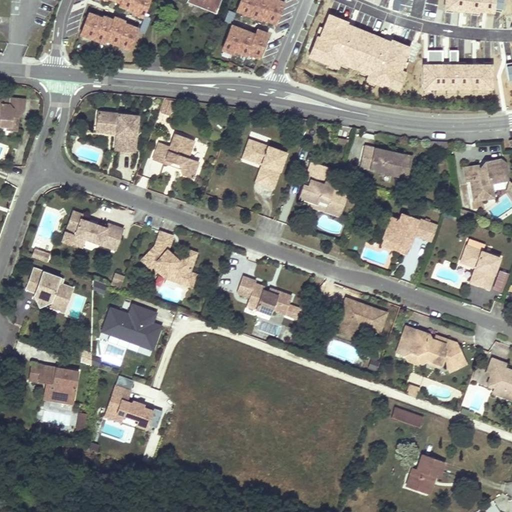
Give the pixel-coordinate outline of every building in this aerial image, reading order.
[(103,0),(104,0),(109,0),(118,4),(117,7),(131,12),(130,14),(141,19),(148,0),(103,0)] [(186,0),(186,2),(215,13),(220,0),(219,0),(207,7),(199,4),(201,0),(186,0)] [(239,0),(235,12),(259,22),(260,20),(274,26),(282,5),(270,0),(239,0)] [(492,14),(500,15),(502,0),(444,0),(443,14),(451,15),(451,12),(470,15),(469,17),(477,18),(478,13),(492,15),(492,14)] [(227,12),(223,23),(229,26),(234,15),(227,12)] [(100,20),(87,14),(78,35),(102,44),(103,41),(127,51),(135,30),(121,24),(122,22),(112,18),(111,22),(101,18),(100,20)] [(345,24),(328,17),(322,30),(318,40),(315,39),(307,58),(327,66),(336,70),(336,69),(338,64),(347,68),(358,73),(367,76),(365,81),(365,82),(374,86),(379,88),(380,86),(396,92),(403,75),(399,73),(403,64),(408,50),(390,43),(389,45),(381,66),(374,63),(382,42),(351,29),(343,50),(336,47),(344,26),(345,24)] [(344,26),(336,47),(343,50),(351,29),(344,26)] [(253,36),(230,27),(220,51),(231,55),(232,52),(245,58),(246,56),(256,60),(266,36),(255,31),(253,36)] [(318,40),(322,30),(318,28),(314,38),(315,39),(318,40)] [(382,42),(374,63),(381,66),(389,45),(382,42)] [(422,68),(422,91),(490,91),(490,65),(482,65),(482,68),(464,68),(464,65),(456,65),(456,53),(448,53),(448,64),(448,68),(441,68),(441,64),(441,53),(426,53),(426,64),(426,68),(422,68)] [(347,68),(338,64),(336,69),(345,73),(347,68)] [(403,64),(399,73),(403,75),(407,66),(403,64)] [(327,66),(325,71),(334,74),(336,70),(327,66)] [(367,76),(358,73),(356,77),(365,81),(367,76)] [(365,82),(363,86),(372,90),(374,86),(365,82)] [(0,128),(3,129),(13,131),(14,121),(12,118),(8,118),(9,113),(20,114),(22,104),(0,101),(0,128)] [(120,149),(137,151),(139,122),(131,121),(131,114),(100,111),(99,125),(119,127),(122,131),(120,149)] [(12,118),(14,121),(20,114),(9,113),(8,118),(12,118)] [(119,127),(99,125),(98,130),(119,132),(117,149),(120,149),(122,131),(119,127)] [(181,164),(183,174),(195,178),(201,162),(190,158),(196,141),(177,134),(172,146),(161,142),(155,160),(167,164),(168,160),(181,164)] [(258,183),(274,188),(286,152),(248,138),(243,154),(262,161),(261,164),(264,165),(258,183)] [(425,146),(447,147),(446,140),(426,139),(425,146)] [(392,174),(398,150),(360,142),(354,164),(392,174)] [(402,177),(408,153),(398,150),(392,174),(402,177)] [(262,161),(243,154),(242,157),(261,164),(262,161)] [(472,204),(496,200),(493,186),(502,184),(506,179),(508,176),(506,164),(497,166),(496,161),(483,163),(483,165),(484,169),(478,170),(477,166),(462,168),(465,183),(469,183),(472,204)] [(264,165),(261,164),(255,181),(258,183),(264,165)] [(329,208),(340,212),(347,193),(332,188),(333,185),(324,182),(326,176),(308,169),(305,179),(308,180),(306,186),(302,184),(297,197),(306,200),(316,204),(318,199),(326,202),(329,208)] [(339,216),(340,212),(329,208),(326,202),(318,199),(316,204),(306,200),(305,204),(339,216)] [(120,243),(126,228),(111,223),(109,227),(84,218),(85,214),(75,210),(70,227),(68,231),(67,231),(64,240),(74,244),(74,243),(85,247),(88,239),(103,244),(106,238),(120,243)] [(395,241),(393,248),(404,252),(408,240),(405,239),(408,232),(411,233),(422,237),(427,221),(400,211),(398,217),(389,214),(381,236),(395,241)] [(427,221),(422,237),(429,240),(435,224),(427,221)] [(175,236),(163,231),(158,245),(142,263),(157,275),(160,272),(164,267),(171,273),(190,278),(192,272),(199,252),(188,249),(185,256),(184,258),(182,260),(175,253),(170,250),(175,236)] [(395,241),(381,236),(379,243),(393,248),(395,241)] [(106,238),(103,244),(118,249),(120,243),(106,238)] [(476,283),(488,287),(499,256),(465,244),(460,258),(475,263),(474,266),(482,269),(476,283)] [(53,261),(55,253),(40,248),(37,255),(53,261)] [(175,253),(182,260),(184,258),(177,251),(175,253)] [(474,266),(475,263),(460,258),(459,261),(474,266)] [(482,269),(474,266),(469,281),(476,283),(482,269)] [(45,305),(47,304),(56,300),(67,304),(73,289),(65,286),(66,283),(68,277),(39,267),(32,288),(38,290),(41,291),(43,295),(41,296),(45,305)] [(198,274),(192,272),(190,278),(171,273),(164,267),(160,272),(168,279),(194,287),(198,274)] [(492,288),(503,291),(509,271),(498,268),(492,288)] [(116,272),(112,283),(119,286),(123,275),(116,272)] [(258,281),(245,276),(239,292),(252,297),(251,300),(260,304),(258,309),(274,314),(275,309),(288,314),(294,296),(281,291),(280,294),(270,291),(266,289),(267,286),(258,283),(258,281)] [(112,283),(99,278),(99,287),(109,290),(112,283)] [(56,300),(47,304),(69,311),(77,288),(66,283),(65,286),(73,289),(67,304),(56,300)] [(376,331),(384,310),(343,296),(339,305),(344,306),(342,311),(338,309),(331,329),(345,334),(348,326),(354,329),(356,324),(376,331)] [(260,304),(251,300),(249,305),(258,309),(260,304)] [(155,326),(154,324),(155,322),(158,312),(134,304),(130,314),(112,308),(104,332),(121,338),(123,334),(143,341),(142,345),(155,349),(162,329),(155,326)] [(398,337),(405,340),(410,326),(403,324),(398,337)] [(348,326),(345,334),(352,336),(354,329),(348,326)] [(447,369),(458,363),(456,359),(461,357),(453,341),(444,337),(443,342),(432,338),(425,335),(426,332),(410,326),(405,340),(409,341),(406,349),(407,350),(414,352),(418,360),(418,361),(425,358),(436,362),(437,362),(438,360),(444,362),(447,369)] [(432,338),(443,342),(444,337),(433,334),(432,338)] [(414,352),(407,350),(404,358),(414,362),(418,360),(414,352)] [(96,367),(96,355),(88,352),(83,362),(96,367)] [(511,369),(502,366),(504,362),(491,357),(485,373),(490,375),(486,384),(496,387),(511,392),(511,369)] [(380,362),(371,359),(368,369),(377,372),(380,362)] [(41,389),(45,366),(36,364),(32,387),(41,389)] [(82,373),(45,366),(41,389),(49,391),(47,399),(59,401),(58,409),(75,412),(82,373)] [(134,390),(137,380),(122,375),(119,385),(134,390)] [(414,394),(417,385),(408,382),(404,391),(414,394)] [(166,410),(154,406),(153,408),(147,406),(148,404),(137,400),(136,403),(131,401),(134,390),(119,385),(111,409),(128,415),(142,419),(141,424),(151,427),(152,424),(161,427),(166,410)] [(511,397),(511,392),(496,387),(498,392),(511,397)] [(46,406),(58,409),(59,401),(47,399),(46,406)] [(125,422),(128,415),(111,409),(109,416),(125,422)] [(421,430),(425,419),(396,409),(392,419),(421,430)] [(85,432),(88,415),(79,414),(76,431),(85,432)] [(438,484),(443,468),(422,461),(417,475),(411,473),(405,493),(423,499),(425,494),(429,481),(434,483),(438,484)] [(429,481),(425,494),(430,496),(434,483),(429,481)]
